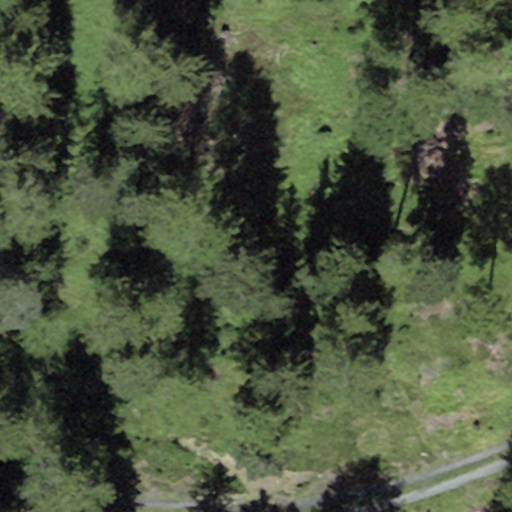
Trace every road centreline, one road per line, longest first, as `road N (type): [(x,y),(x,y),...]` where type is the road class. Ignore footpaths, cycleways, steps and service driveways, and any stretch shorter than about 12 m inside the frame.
road 1 (track): [(298,511),(511,448)]
road 2 (track): [(0,504),(35,494),(201,511)]
